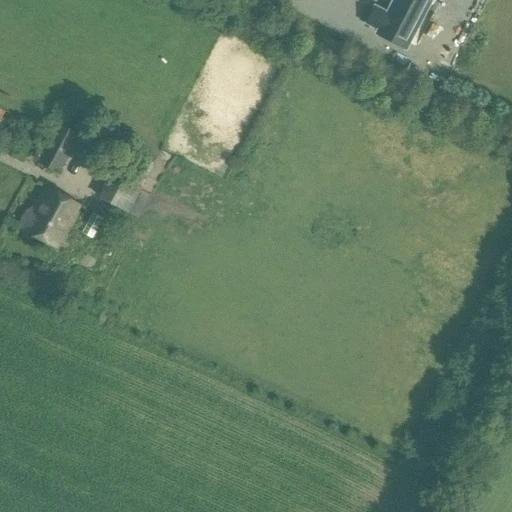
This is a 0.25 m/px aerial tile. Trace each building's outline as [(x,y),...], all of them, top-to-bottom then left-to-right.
[(305,0),(297,18),(330,35),(347,0),(305,0)] [(430,0),(393,0),(387,13),(377,8),(369,24),(378,29),(377,32),(405,47),(430,0)] [(57,125),(37,164),(57,173),(72,147),(79,150),(84,140),(57,125)] [(115,163),(96,199),(125,214),(152,164),(127,151),(119,165),(115,163)] [(46,192),(27,229),(58,245),(77,208),(46,192)] [(85,215),(75,236),(84,240),(94,219),(85,215)]
